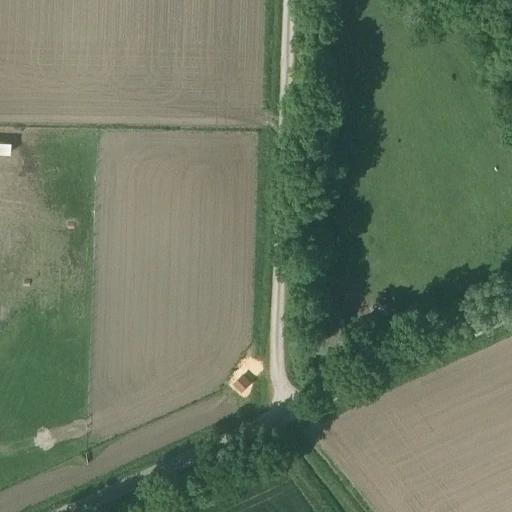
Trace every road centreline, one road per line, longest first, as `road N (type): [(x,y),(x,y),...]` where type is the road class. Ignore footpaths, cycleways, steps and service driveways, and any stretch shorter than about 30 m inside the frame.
road 1 (unclassified): [(77,511),(511,314)]
road 2 (track): [(286,415),(275,340),(288,0)]
